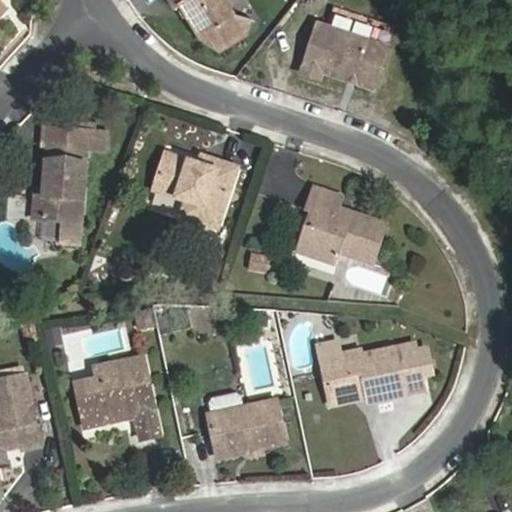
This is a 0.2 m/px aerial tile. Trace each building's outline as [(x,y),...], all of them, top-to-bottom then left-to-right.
[(166,0),(175,12),(181,8),(189,22),(201,39),(215,29),(226,46),(246,33),(250,18),(234,16),(223,0),(166,0)] [(175,12),(184,26),(189,22),(181,8),(175,12)] [(378,41),(309,19),(295,67),(314,73),(316,64),(329,68),(332,61),(345,65),(343,73),(367,80),(378,41)] [(201,39),(218,51),(226,46),(215,29),(201,39)] [(332,61),(329,68),(343,73),(345,65),(332,61)] [(112,136),(77,134),(76,150),(53,149),(51,199),(42,199),(40,223),(71,224),(70,244),(86,246),(92,152),(110,153),(112,136)] [(242,164),(221,157),(218,165),(203,160),(171,149),(159,188),(190,198),(186,214),(222,225),(242,164)] [(218,165),(221,157),(206,151),(203,160),(218,165)] [(312,173),(306,194),(323,199),(319,213),(311,210),(303,239),(335,248),(338,236),(373,245),(383,209),(338,197),(342,181),(312,173)] [(311,210),(319,213),(323,199),(314,197),(311,210)] [(255,244),(250,263),(271,268),(276,249),(255,244)] [(323,315),(323,334),(337,334),(338,315),(323,315)] [(416,335),(396,338),(404,386),(424,383),(422,368),(419,368),(414,343),(417,342),(416,335)] [(367,382),(367,389),(369,393),(404,386),(396,338),(364,343),(362,337),(344,340),(345,347),(324,351),(331,388),(367,382)] [(429,340),(417,342),(414,343),(419,368),(422,368),(433,366),(429,340)] [(101,422),(130,416),(128,407),(140,405),(144,420),(147,435),(166,431),(164,424),(155,387),(149,350),(100,361),(102,371),(92,373),(85,383),(93,416),(101,422)] [(29,371),(0,377),(0,409),(0,411),(0,491),(10,489),(2,457),(13,454),(12,447),(11,442),(14,436),(21,434),(28,438),(29,443),(46,439),(29,371)] [(332,394),(367,389),(367,382),(331,388),(332,394)] [(212,396),(215,406),(246,400),(244,389),(239,386),(216,390),(212,396)] [(211,407),(220,450),(289,436),(281,393),(211,407)] [(128,407),(130,416),(132,422),(144,420),(140,405),(128,407)] [(252,444),(254,454),(269,451),(267,441),(252,444)]
